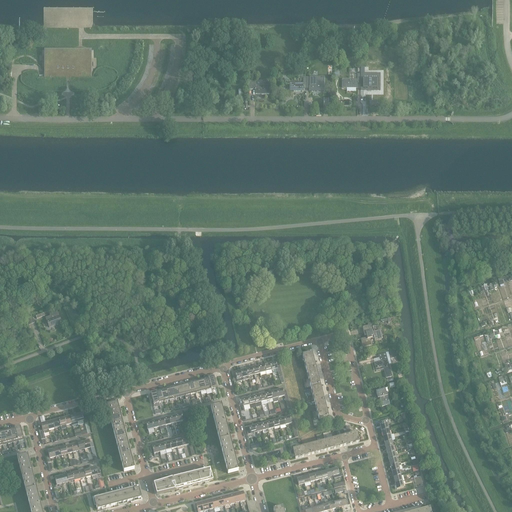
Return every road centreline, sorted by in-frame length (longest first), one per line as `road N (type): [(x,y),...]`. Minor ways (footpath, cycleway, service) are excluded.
road 1 (unclassified): [(0,117),(511,115)]
road 2 (unclassified): [(416,214),(251,228),(0,227)]
